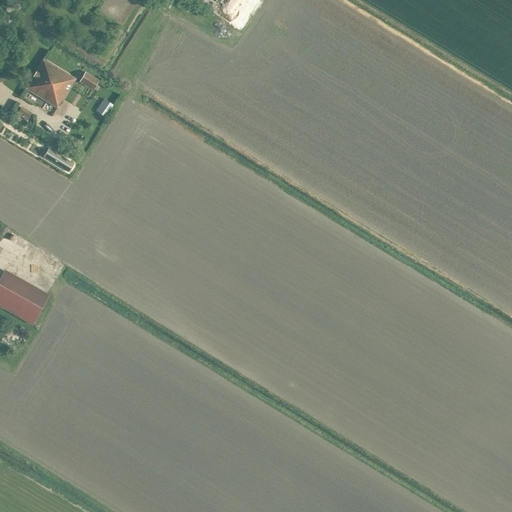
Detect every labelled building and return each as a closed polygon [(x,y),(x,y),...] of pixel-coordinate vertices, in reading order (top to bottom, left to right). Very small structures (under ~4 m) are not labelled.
[(57,107),(76,78),(44,59),(26,88),(57,107)] [(93,89),(100,79),(85,70),(79,81),(93,89)] [(106,117),(114,104),(105,98),(96,110),(106,117)] [(49,147),(44,156),(70,172),(75,163),(49,147)] [(0,305),(33,325),(46,301),(50,294),(5,268),(1,275),(0,276),(0,305)]
